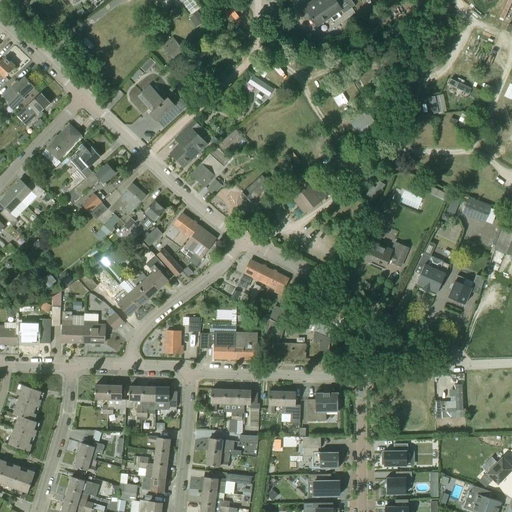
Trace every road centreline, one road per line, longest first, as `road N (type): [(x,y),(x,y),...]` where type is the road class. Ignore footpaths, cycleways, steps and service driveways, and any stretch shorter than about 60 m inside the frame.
road 1 (track): [(511,54),(471,150),(378,152),(359,169),(295,79)]
road 2 (track): [(460,0),(464,43),(458,62),(437,79),(411,84),(364,66),(295,79),(259,51)]
road 3 (residential): [(470,363),(236,238)]
road 4 (residential): [(236,238),(83,98)]
road 5 (residential): [(125,366),(132,337),(210,277),(236,238)]
road 6 (residential): [(188,368),(360,371)]
road 7 (residential): [(35,511),(71,364)]
road 8 (residential): [(172,511),(188,368)]
road 9 (residential): [(360,371),(360,511)]
